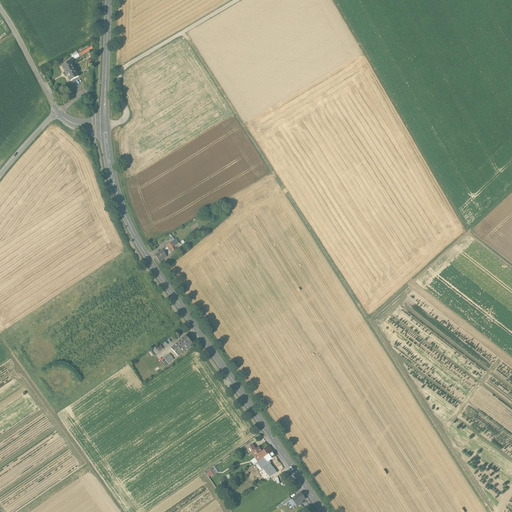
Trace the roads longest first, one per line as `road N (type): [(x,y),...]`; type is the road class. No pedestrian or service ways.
road 1 (track): [(184,31),(491,511)]
road 2 (secondary): [(323,511),(132,231),(104,125)]
road 3 (track): [(511,267),(467,230),(334,0)]
road 4 (track): [(123,511),(0,341)]
road 5 (track): [(104,125),(125,117),(120,70),(237,0)]
road 6 (track): [(367,319),(511,189)]
road 7 (secondary): [(104,125),(108,0)]
